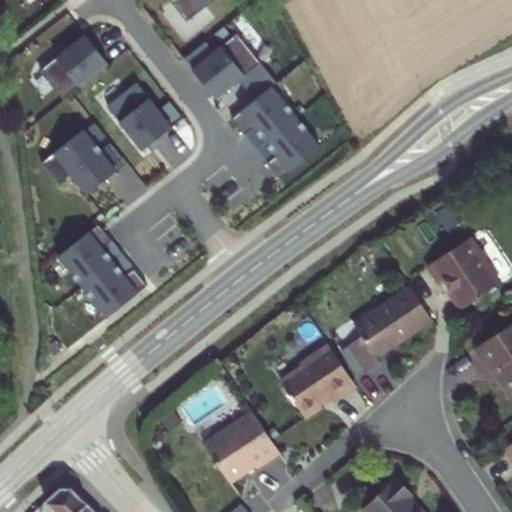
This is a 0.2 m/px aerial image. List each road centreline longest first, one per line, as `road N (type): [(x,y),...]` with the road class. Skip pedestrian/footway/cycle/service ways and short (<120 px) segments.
road 1 (residential): [(178,187),(232,143),(118,0)]
road 2 (secondary): [(61,429),(247,272)]
road 3 (secondary): [(511,75),(439,112),(372,182)]
road 4 (secondary): [(372,182),(435,156),(511,96)]
road 5 (secondary): [(247,272),(372,182)]
road 6 (unknown): [(414,409),(300,511)]
road 7 (residential): [(483,511),(414,409)]
